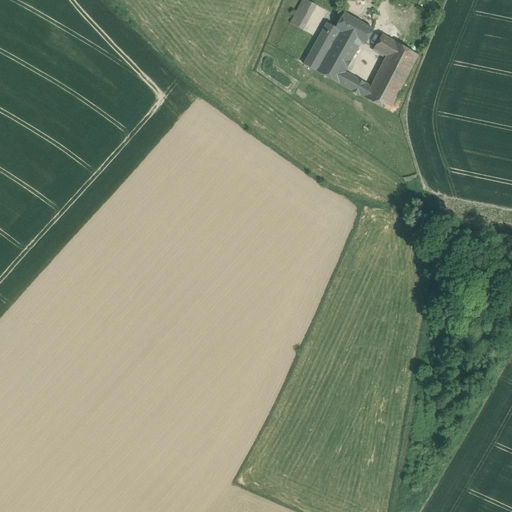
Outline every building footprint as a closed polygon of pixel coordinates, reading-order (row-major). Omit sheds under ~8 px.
[(314,5),(304,0),(301,0),(288,23),(301,30),(314,5)] [(373,27),(343,11),(335,26),(336,27),(359,39),(365,42),(373,27)] [(335,26),(324,20),(301,62),(314,69),(336,27),(335,26)] [(359,39),(336,27),(314,69),(336,81),(342,69),(359,39)] [(393,40),(380,33),(372,48),(385,55),(393,40)] [(369,83),(363,96),(387,109),(417,53),(394,41),(393,40),(385,55),(369,83)] [(369,83),(342,69),(336,81),(363,96),(369,83)]
